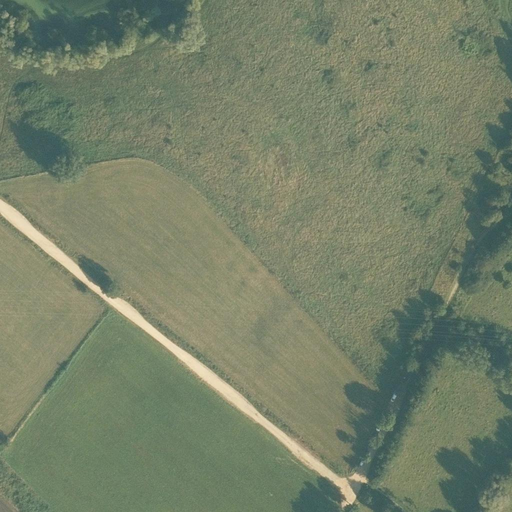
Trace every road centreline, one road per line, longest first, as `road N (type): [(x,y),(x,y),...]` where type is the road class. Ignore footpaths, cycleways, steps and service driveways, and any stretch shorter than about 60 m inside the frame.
road 1 (track): [(354,495),(0,205)]
road 2 (track): [(361,482),(480,243),(511,216)]
